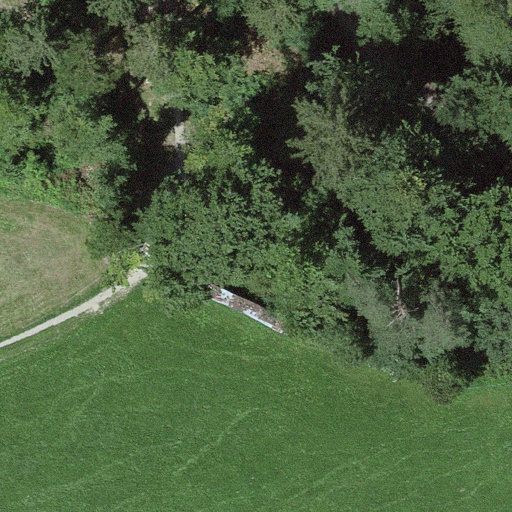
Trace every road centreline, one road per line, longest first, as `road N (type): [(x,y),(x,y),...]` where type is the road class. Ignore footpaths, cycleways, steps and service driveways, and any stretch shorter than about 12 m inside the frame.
road 1 (track): [(0,349),(131,287),(172,221)]
road 2 (track): [(172,221),(179,189),(167,0)]
road 3 (track): [(511,141),(464,129),(357,0)]
